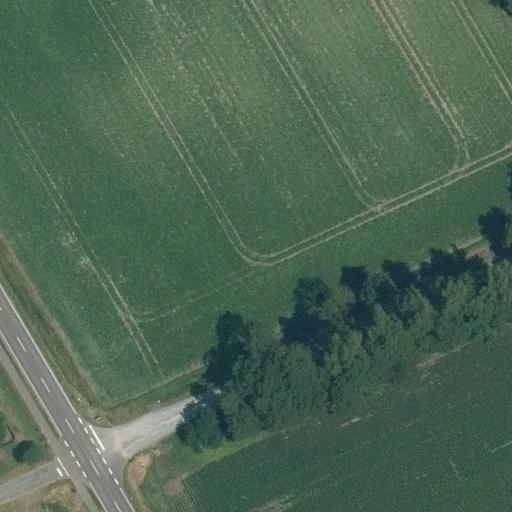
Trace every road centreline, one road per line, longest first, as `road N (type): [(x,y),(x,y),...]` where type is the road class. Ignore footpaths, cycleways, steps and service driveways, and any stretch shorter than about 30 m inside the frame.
road 1 (unclassified): [(511,263),(90,455)]
road 2 (tertiary): [(90,455),(0,302)]
